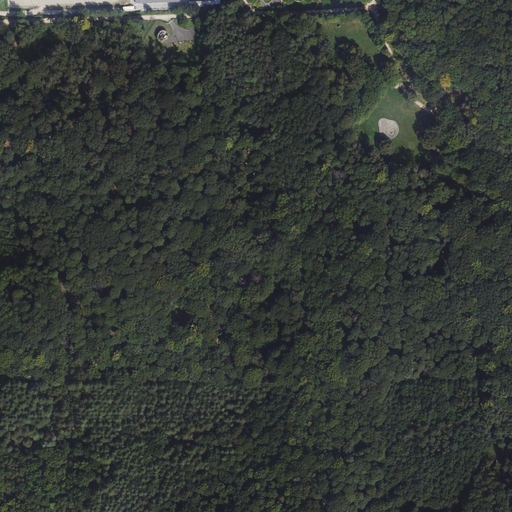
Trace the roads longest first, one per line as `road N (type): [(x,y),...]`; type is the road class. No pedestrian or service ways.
road 1 (track): [(0,380),(337,375)]
road 2 (motorway): [(0,245),(221,0)]
road 3 (motorway): [(204,0),(0,226)]
road 4 (track): [(511,508),(440,212)]
road 5 (track): [(511,168),(265,13)]
road 6 (track): [(282,203),(315,179),(440,212),(497,159),(511,155)]
road 7 (track): [(257,13),(0,20)]
road 8 (track): [(257,13),(511,4)]
road 9 (track): [(282,203),(209,117),(201,14)]
road 10 (track): [(210,378),(215,350),(282,203)]
road 11 (track): [(0,14),(186,6)]
road 12 (track): [(243,378),(264,255)]
